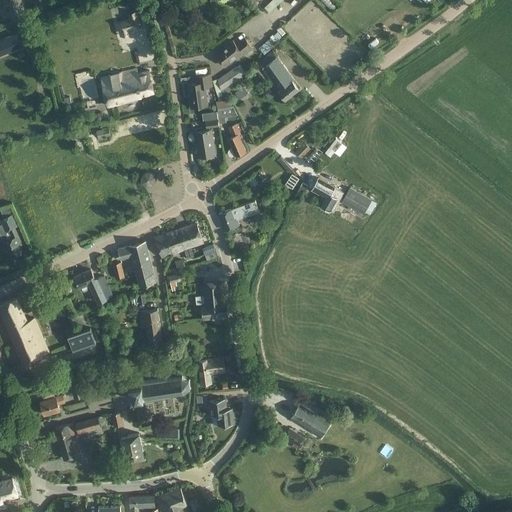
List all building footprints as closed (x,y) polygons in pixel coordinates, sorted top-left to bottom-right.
[(21,0),(8,0),(4,2),(9,17),(25,12),(21,0)] [(272,0),(269,3),(265,7),(270,13),(274,9),(283,0),(272,0)] [(141,27),(137,11),(128,13),(129,18),(116,21),(120,37),(129,34),(128,30),(141,27)] [(0,49),(1,51),(20,43),(16,34),(0,40),(0,49)] [(241,35),(232,41),(223,48),(216,54),(225,66),(242,53),(243,55),(251,48),(244,39),(241,35)] [(276,45),(270,38),(259,48),(264,54),(276,45)] [(293,79),(287,71),(276,57),(271,51),(257,62),(279,90),(278,90),(285,99),(299,89),(292,80),(293,79)] [(245,71),(240,64),(218,79),(212,81),(219,101),(231,98),(228,91),(244,80),(240,74),(245,71)] [(108,104),(131,99),(141,97),(140,95),(154,92),(149,70),(136,73),(135,69),(102,77),(108,104)] [(190,107),(200,106),(202,106),(208,105),(206,85),(212,85),(211,74),(196,76),(197,83),(187,84),(190,107)] [(243,87),(234,93),(239,99),(248,93),(243,87)] [(225,100),(217,101),(216,102),(218,111),(232,107),(230,99),(225,100)] [(218,119),(206,120),(208,128),(219,126),(218,119)] [(228,138),(233,148),(229,150),(228,152),(229,155),(232,156),(235,154),(236,156),(245,151),(238,134),(240,133),(236,124),(229,127),(233,136),(228,138)] [(82,127),(75,128),(77,139),(85,137),(82,127)] [(109,128),(96,131),(98,139),(110,136),(109,128)] [(212,129),(194,132),(198,157),(204,156),(204,157),(206,157),(206,156),(216,154),(212,129)] [(304,143),(302,145),(296,153),(302,158),(310,149),(304,143)] [(145,172),(142,176),(142,182),(146,185),(152,185),(155,181),(155,175),(151,172),(145,172)] [(292,173),(285,184),(293,189),(299,178),(292,173)] [(253,177),(247,181),(252,187),(258,183),(253,177)] [(312,189),(320,194),(327,198),(334,187),(318,178),(312,189)] [(348,208),(362,216),(371,200),(350,188),(342,202),(349,205),(348,208)] [(225,230),(239,225),(237,219),(259,212),(255,200),(219,214),(225,230)] [(4,217),(0,218),(2,224),(5,231),(9,229),(18,226),(12,213),(4,217)] [(176,230),(182,250),(203,243),(196,222),(176,230)] [(329,224),(325,232),(347,243),(351,235),(329,224)] [(15,228),(9,230),(13,238),(4,241),(11,257),(22,251),(20,245),(22,244),(15,228)] [(182,250),(176,230),(155,237),(162,257),(182,250)] [(156,281),(146,241),(129,245),(129,246),(117,249),(120,259),(131,256),(138,286),(156,281)] [(213,244),(202,248),(205,254),(216,250),(213,244)] [(183,259),(175,262),(177,269),(184,267),(183,259)] [(117,279),(124,277),(121,262),(113,264),(117,279)] [(79,286),(80,286),(82,291),(84,292),(88,290),(88,288),(90,287),(93,294),(94,293),(95,294),(91,295),(94,304),(111,296),(102,276),(96,279),(94,280),(89,270),(75,276),(79,286)] [(181,273),(166,276),(168,284),(183,281),(181,273)] [(224,283),(199,286),(203,319),(228,316),(224,283)] [(139,304),(147,303),(145,294),(138,295),(139,304)] [(0,310),(23,362),(48,351),(36,324),(38,323),(37,321),(35,322),(34,318),(27,321),(16,297),(0,304),(0,310)] [(78,300),(73,303),(77,312),(82,309),(78,300)] [(163,344),(158,309),(139,311),(141,328),(146,327),(149,346),(163,344)] [(72,353),(96,344),(90,328),(67,336),(72,353)] [(201,385),(211,383),(210,374),(225,371),(223,357),(198,361),(201,385)] [(132,399),(135,399),(143,398),(144,400),(171,396),(170,395),(183,393),(183,394),(184,393),(184,392),(190,388),(190,389),(191,388),(190,388),(189,381),(190,380),(189,379),(189,380),(182,377),(182,376),(181,376),(181,377),(168,379),(168,378),(141,382),(141,384),(130,386),(132,399)] [(84,396),(80,382),(70,384),(74,398),(84,396)] [(53,389),(52,390),(42,393),(44,400),(41,401),(45,415),(60,411),(58,404),(64,402),(63,399),(65,398),(64,394),(56,397),(53,389)] [(196,396),(197,403),(208,402),(207,394),(196,396)] [(211,416),(212,416),(213,426),(234,423),(232,407),(226,408),(225,398),(210,400),(211,416)] [(317,414),(308,409),(300,403),(290,418),(321,438),(330,423),(325,420),(326,417),(326,416),(320,412),(318,412),(317,414)] [(121,412),(111,414),(114,427),(124,425),(121,412)] [(75,422),(77,427),(79,435),(86,432),(87,435),(102,431),(101,425),(106,424),(103,415),(75,422)] [(81,454),(74,427),(73,423),(55,428),(64,459),(81,454)] [(289,428),(282,439),(289,443),(292,445),(292,446),(297,449),(304,437),(289,428)] [(139,433),(121,437),(126,462),(144,458),(139,433)] [(0,509),(6,507),(3,500),(18,495),(12,478),(0,481),(0,509)] [(165,511),(187,504),(181,487),(156,497),(162,511),(165,511)] [(130,496),(130,506),(130,511),(138,511),(138,508),(154,507),(154,505),(154,495),(130,496)] [(196,498),(189,500),(193,511),(200,509),(196,498)]
